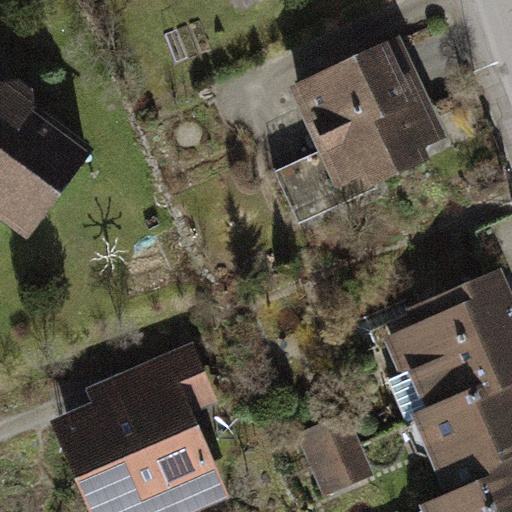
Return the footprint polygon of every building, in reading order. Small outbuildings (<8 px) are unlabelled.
[(242,0),(247,10),(270,0),(242,0)] [(405,51),(304,87),(346,205),(448,169),(405,51)] [(0,87),(0,246),(21,265),(100,176),(0,87)] [(428,511),(511,511),(511,294),(507,281),(402,321),(436,410),(415,418),(448,504),(428,511)] [(63,433),(100,511),(212,511),(239,499),(206,429),(235,415),(199,341),(108,384),(119,406),(63,433)] [(363,417),(309,429),(325,501),(379,489),(363,417)]
